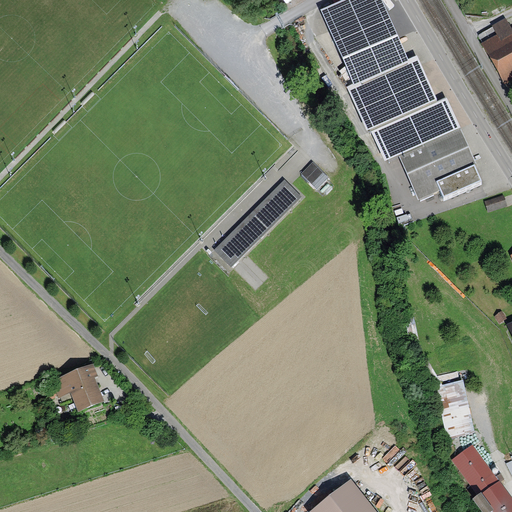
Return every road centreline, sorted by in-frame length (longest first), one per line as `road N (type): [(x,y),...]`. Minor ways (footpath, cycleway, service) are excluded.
road 1 (residential): [(0,250),(153,399),(253,511)]
road 2 (tertiary): [(407,0),(511,173)]
road 3 (residential): [(511,106),(448,0)]
